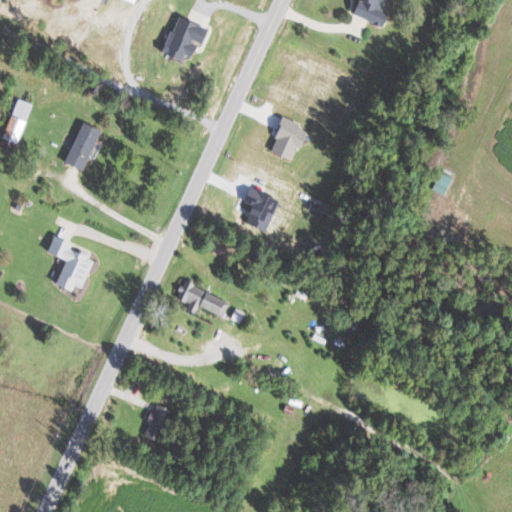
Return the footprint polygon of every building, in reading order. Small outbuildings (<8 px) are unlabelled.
[(382,0),(350,0),(345,12),(380,26),(386,12),(379,9),(382,0)] [(0,135),(0,137),(15,143),(30,104),(14,97),(0,135)] [(97,130),(79,122),(60,162),(79,170),(97,130)] [(12,142),(0,138),(0,148),(9,151),(12,142)] [(60,259),(51,285),(69,291),(71,285),(80,288),(91,257),(67,249),(69,243),(49,236),(42,253),(60,259)] [(226,301),(185,281),(176,299),(188,305),(186,310),(193,314),(197,306),(219,317),(226,301)] [(154,442),(167,409),(152,403),(139,435),(154,442)]
